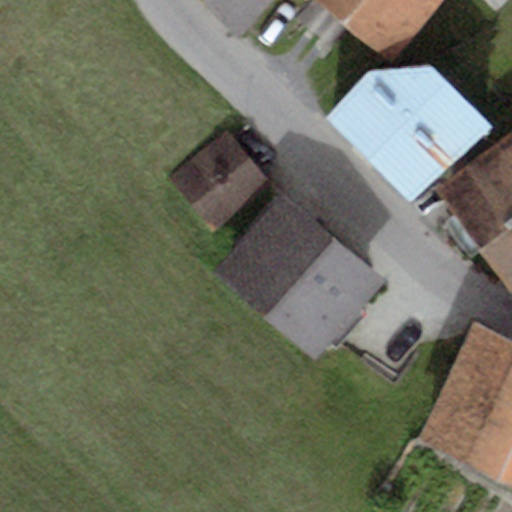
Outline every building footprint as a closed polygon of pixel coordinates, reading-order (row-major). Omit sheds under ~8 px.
[(209,0),(238,30),(263,0),(209,0)] [(331,0),(396,50),(435,0),(331,0)] [(369,55),(323,107),(411,192),(493,115),(428,47),(369,55)] [(511,120),(435,179),(511,274),(511,120)] [(228,130),(169,180),(215,229),(272,181),(228,130)] [(387,267),(285,183),(211,265),(315,352),(387,267)] [(511,339),(472,321),(415,442),(511,486),(511,339)]
